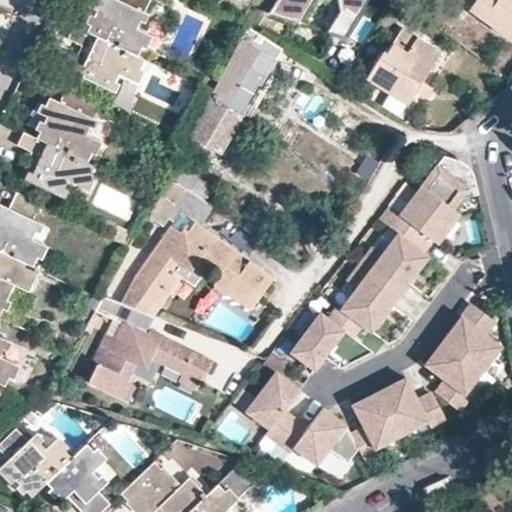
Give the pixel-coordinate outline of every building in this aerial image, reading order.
[(101,8),(90,30),(139,54),(144,44),(150,31),(137,24),(141,16),(146,7),(149,0),(100,0),(98,5),(101,8)] [(282,0),(272,17),(304,26),(305,25),(320,0),(340,0),(344,15),(331,35),(348,40),(373,0),(282,0)] [(511,0),(459,0),(511,37),(511,0)] [(151,10),(146,7),(141,16),(147,19),(151,10)] [(141,66),(145,57),(139,54),(90,30),(77,24),(69,39),(84,46),(92,50),(88,58),(80,75),(111,90),(115,81),(120,72),(135,79),(141,66)] [(441,52),(404,28),(387,54),(383,51),(368,75),(408,102),(416,91),(423,80),(441,52)] [(150,31),(144,44),(150,47),(156,34),(150,31)] [(276,58),(242,36),(211,90),(245,109),(276,58)] [(92,50),(84,46),(80,55),(88,58),(92,50)] [(148,70),(141,66),(135,79),(142,83),(148,70)] [(423,80),(416,91),(426,97),(432,87),(423,80)] [(121,85),(115,81),(111,90),(117,93),(121,85)] [(77,89),(68,85),(61,101),(70,105),(77,89)] [(94,117),(102,101),(77,89),(70,105),(61,101),(52,97),(42,115),(47,118),(38,136),(87,159),(91,148),(97,137),(87,132),(90,125),(94,117)] [(245,109),(211,90),(189,128),(219,148),(245,109)] [(100,119),(94,117),(90,125),(96,128),(100,119)] [(93,171),(97,164),(87,159),(38,136),(26,131),(20,143),(33,149),(43,154),(39,162),(30,179),(61,194),(66,184),(69,177),(86,185),(93,171)] [(97,137),(91,148),(98,151),(102,140),(97,137)] [(43,154),(33,149),(29,157),(39,162),(43,154)] [(384,216),(403,231),(388,251),(378,244),(351,278),(361,286),(345,306),(341,303),(332,315),(318,304),(287,344),(311,362),(341,324),(349,330),(359,318),(369,325),(427,250),(422,246),(431,234),(436,238),(459,208),(453,203),(461,193),(476,189),(472,169),(471,166),(470,161),(465,160),(461,158),(457,157),(451,154),(406,212),(394,203),(384,216)] [(184,159),(173,174),(199,192),(207,181),(187,166),(189,163),(184,159)] [(173,174),(166,168),(154,191),(144,210),(162,222),(168,214),(174,218),(181,208),(175,204),(179,198),(205,216),(214,203),(199,192),(173,174)] [(99,173),(93,171),(86,185),(93,188),(99,173)] [(73,187),(66,184),(61,194),(69,197),(73,187)] [(36,219),(44,203),(19,191),(11,207),(4,204),(0,211),(0,249),(36,266),(41,256),(46,244),(36,239),(44,223),(36,219)] [(239,221),(264,239),(282,213),(258,195),(239,221)] [(219,207),(214,203),(205,216),(179,198),(175,204),(181,208),(195,218),(205,226),(219,207)] [(274,275),(205,226),(195,218),(188,228),(182,228),(172,221),(135,274),(147,282),(151,277),(167,290),(178,274),(171,269),(180,256),(201,253),(212,261),(223,269),(216,279),(252,306),(274,275)] [(53,247),(46,244),(41,256),(47,260),(53,247)] [(0,314),(1,315),(5,308),(11,297),(17,285),(31,291),(38,277),(42,269),(36,266),(0,249),(0,314)] [(195,284),(212,261),(201,253),(180,256),(171,269),(178,274),(179,273),(195,284)] [(135,274),(119,297),(147,308),(153,310),(167,290),(151,277),(147,282),(135,274)] [(45,281),(38,277),(31,291),(38,295),(45,281)] [(119,297),(102,289),(99,295),(94,304),(122,318),(128,322),(121,336),(115,334),(105,330),(91,361),(98,364),(91,382),(129,399),(136,381),(130,379),(133,371),(138,361),(150,353),(162,358),(182,367),(179,373),(198,382),(204,366),(208,367),(213,355),(161,333),(160,335),(149,330),(140,325),(147,308),(119,297)] [(11,297),(5,308),(11,310),(16,300),(11,297)] [(149,330),(156,311),(153,310),(147,308),(140,325),(149,330)] [(499,342),(460,311),(442,335),(421,360),(462,389),(499,342)] [(128,322),(122,318),(115,334),(121,336),(128,322)] [(0,379),(5,382),(8,375),(15,360),(1,354),(4,346),(8,339),(0,334),(0,379)] [(15,342),(8,339),(4,346),(11,350),(15,342)] [(152,380),(162,358),(150,353),(138,361),(133,371),(152,380)] [(15,360),(8,375),(15,378),(22,364),(15,360)] [(424,418),(402,373),(375,387),(348,400),(370,444),(424,418)] [(301,397),(278,379),(247,418),(271,436),(289,413),(301,397)] [(289,413),(271,436),(295,453),(312,429),(289,413)] [(349,432),(325,414),(312,429),(295,453),(318,471),(349,432)] [(28,487),(34,493),(46,481),(73,455),(65,447),(56,437),(46,446),(41,441),(34,433),(29,437),(17,424),(0,439),(0,445),(11,458),(5,464),(17,476),(21,480),(28,487)] [(38,429),(34,433),(41,441),(46,437),(38,429)] [(56,437),(65,447),(69,443),(61,433),(56,437)] [(94,448),(87,441),(73,455),(46,481),(63,499),(67,495),(73,490),(85,502),(79,508),(83,511),(98,511),(111,500),(100,488),(105,483),(99,476),(93,470),(104,460),(94,448)] [(97,445),(94,448),(104,460),(108,457),(97,445)] [(188,511),(208,493),(201,486),(191,474),(179,484),(175,479),(164,467),(155,458),(123,489),(143,511),(148,511),(157,505),(163,511),(188,511)] [(169,463),(164,467),(175,479),(179,476),(169,463)] [(0,469),(11,481),(17,476),(5,464),(0,468),(0,469)] [(247,476),(237,466),(220,483),(208,493),(188,511),(226,511),(258,483),(249,474),(247,476)] [(191,474),(201,486),(206,480),(196,469),(191,474)] [(99,476),(105,483),(109,480),(101,472),(99,476)] [(24,491),(28,487),(21,480),(17,484),(24,491)] [(334,491),(317,485),(320,501),(334,491)] [(73,490),(67,495),(79,508),(85,502),(73,490)]
